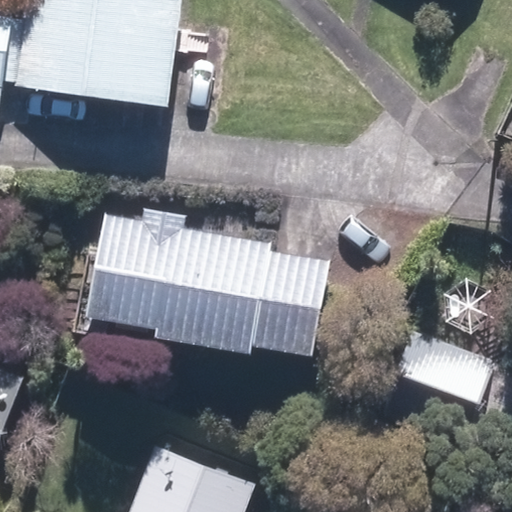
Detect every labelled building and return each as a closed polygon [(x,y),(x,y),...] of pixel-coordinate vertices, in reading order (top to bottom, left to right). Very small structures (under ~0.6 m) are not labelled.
[(0,86),(156,110),(172,0),(19,0),(16,23),(0,21),(0,86)] [(98,220),(79,320),(299,360),(315,267),(262,258),(264,250),(98,220)] [(399,329),(367,408),(457,444),(459,439),(495,453),(511,410),(511,386),(479,373),(483,363),(399,329)] [(0,377),(0,417),(13,383),(0,377)] [(237,511),(246,489),(150,453),(127,511),(237,511)]
